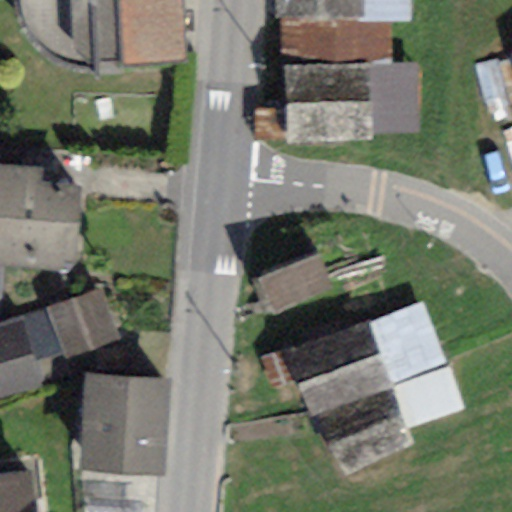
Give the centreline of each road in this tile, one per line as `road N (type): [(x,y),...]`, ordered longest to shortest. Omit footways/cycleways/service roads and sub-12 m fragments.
road 1 (unclassified): [(205,181),(179,511)]
road 2 (residential): [(511,264),(448,220),(402,204),(205,181)]
road 3 (unclassified): [(221,0),(205,181)]
